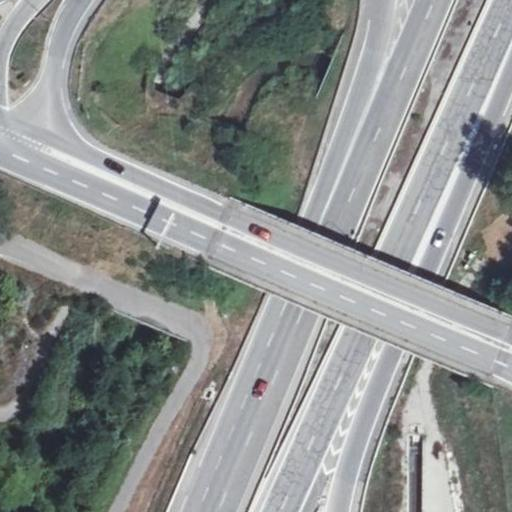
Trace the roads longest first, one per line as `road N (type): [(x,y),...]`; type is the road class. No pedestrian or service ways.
road 1 (motorway): [(432,0),(215,511)]
road 2 (motorway): [(282,511),(511,6)]
road 3 (secondary): [(0,147),(501,361)]
road 4 (motorway): [(383,0),(342,144),(206,511)]
road 5 (secondary): [(511,334),(32,125)]
road 6 (motorway): [(338,511),(373,395),(511,65)]
road 7 (motorway): [(32,125),(78,0)]
